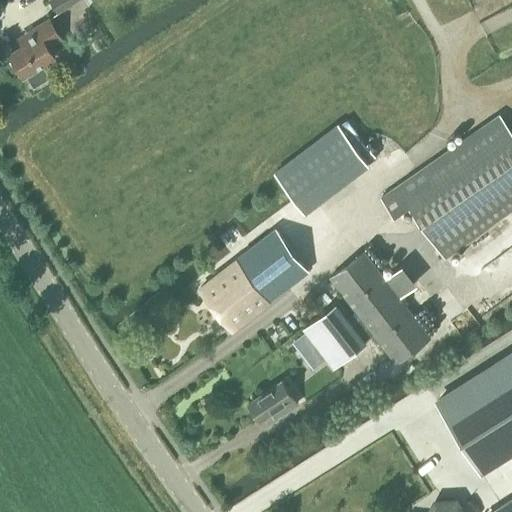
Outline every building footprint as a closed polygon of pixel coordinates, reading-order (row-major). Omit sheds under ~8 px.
[(50,0),(58,13),(78,0),(50,0)] [(31,39),(10,52),(24,75),(26,74),(34,87),(51,77),(43,64),(55,56),(49,46),(62,38),(49,18),(26,32),(31,39)] [(511,129),(500,112),(380,196),(394,216),(409,205),(445,258),(511,210),(511,129)] [(339,124),(311,145),(275,173),(305,211),(368,162),(339,124)] [(272,231),(195,292),(226,334),(266,305),(266,304),(305,274),(272,231)] [(355,258),(330,277),(396,362),(431,336),(376,266),(395,252),(383,236),(355,258)] [(340,302),(305,328),(335,367),(369,342),(340,302)] [(511,349),(435,399),(482,473),(511,453),(511,349)] [(283,380),(249,402),(260,419),(273,411),(277,417),(298,403),(283,380)] [(462,511),(453,498),(430,500),(421,511),(462,511)] [(511,511),(511,501),(495,511),(511,511)]
